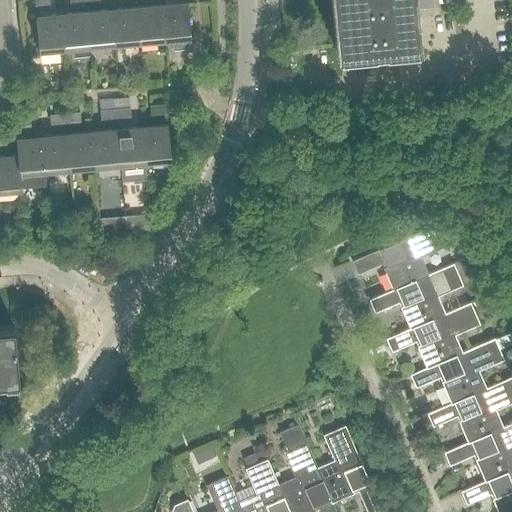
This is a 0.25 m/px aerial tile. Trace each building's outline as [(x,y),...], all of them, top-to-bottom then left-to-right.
[(416,46),(413,11),(411,0),(334,0),(339,53),(416,46)] [(432,0),(415,0),(416,10),(434,8),(432,0)] [(161,6),(165,42),(190,40),(187,4),(161,6)] [(139,45),(165,42),(161,6),(136,8),(139,45)] [(114,47),(139,45),(136,8),(111,11),(114,47)] [(86,13),(89,49),(114,47),(111,11),(86,13)] [(64,51),(89,49),(86,13),(60,15),(64,51)] [(60,15),(35,17),(38,53),(64,51),(60,15)] [(166,116),(165,105),(150,106),(151,117),(166,116)] [(131,119),(130,108),(115,109),(116,120),(131,119)] [(116,120),(115,109),(100,110),(101,121),(116,120)] [(80,123),(79,113),(65,114),(65,124),(80,123)] [(65,124),(65,114),(50,115),(50,125),(65,124)] [(31,128),(30,117),(15,118),(15,129),(31,128)] [(144,164),(170,161),(166,125),(141,128),(144,164)] [(119,166),(144,164),(141,128),(116,130),(119,166)] [(94,169),(119,166),(116,130),(91,133),(94,169)] [(69,171),(94,169),(91,133),(66,135),(69,171)] [(44,173),(69,171),(66,135),(41,137),(44,173)] [(19,176),(44,173),(41,137),(15,140),(17,156),(19,176)] [(0,194),(20,192),(19,176),(17,156),(0,157),(0,194)] [(139,216),(126,217),(127,232),(140,231),(139,216)] [(127,232),(126,217),(99,219),(100,234),(127,232)] [(456,217),(446,222),(449,228),(459,224),(456,217)] [(446,246),(437,225),(436,224),(352,261),(358,274),(382,264),(393,290),(428,275),(421,257),(446,246)] [(393,290),(369,300),(375,313),(399,303),(410,328),(445,313),(438,296),(463,285),(453,264),(428,275),(393,290)] [(410,328),(386,339),(392,352),(416,341),(427,367),(462,352),(454,335),(480,324),(470,302),(445,313),(410,328)] [(0,381),(18,380),(13,327),(0,328),(0,381)] [(494,338),(462,352),(427,367),(410,375),(416,387),(440,377),(451,403),(486,388),(479,371),(504,360),(494,338)] [(486,388),(451,403),(427,413),(433,426),(456,416),(468,442),(503,427),(496,410),(511,402),(511,378),(511,377),(486,388)] [(511,422),(503,427),(468,442),(444,452),(450,465),(473,455),(485,481),(511,469),(511,422)] [(295,477),(278,484),(290,511),(311,511),(319,508),(321,511),(336,511),(332,503),(317,467),(298,424),(280,433),(287,450),(284,452),(295,477)] [(334,460),(317,467),(332,503),(358,492),(367,511),(376,511),(382,510),(345,425),(323,435),(334,460)] [(210,447),(205,450),(209,459),(215,456),(210,447)] [(254,453),(242,459),(246,468),(258,463),(254,453)] [(256,494),(239,501),(243,511),(290,511),(278,484),(267,459),(245,469),(256,494)] [(490,494),(497,511),(511,511),(511,469),(485,481),(461,491),(467,504),(490,494)] [(243,511),(239,501),(228,476),(206,486),(217,511),(214,511),(243,511)]
